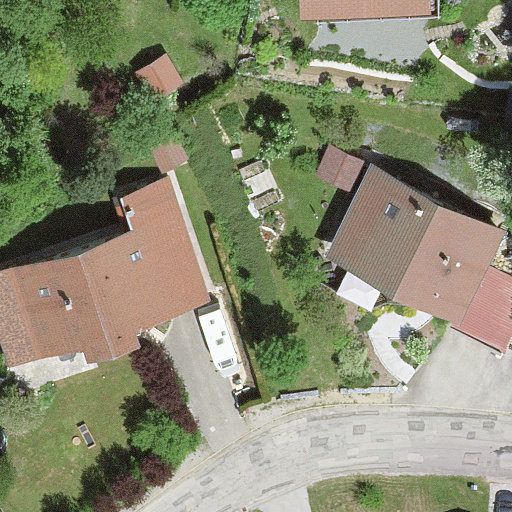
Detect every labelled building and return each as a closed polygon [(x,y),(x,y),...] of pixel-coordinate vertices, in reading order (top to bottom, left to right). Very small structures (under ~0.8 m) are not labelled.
[(439,9),(438,0),(316,0),(317,15),(439,9)] [(179,75),(168,57),(141,72),(152,91),(179,75)] [(184,152),(175,134),(152,146),(161,164),(184,152)] [(325,147),(322,181),(356,185),(360,150),(325,147)] [(358,253),(396,178),(374,167),(336,242),(358,253)] [(511,282),(479,266),(498,228),(396,178),(358,253),(437,293),(449,271),(471,282),(460,304),(458,304),(447,326),(501,353),(511,330),(511,282)] [(128,315),(202,290),(166,181),(124,195),(135,227),(19,266),(44,343),(87,328),(91,342),(132,328),(128,315)] [(19,266),(0,272),(0,313),(13,353),(44,343),(19,266)] [(460,304),(471,282),(449,271),(437,293),(458,304),(460,304)]
